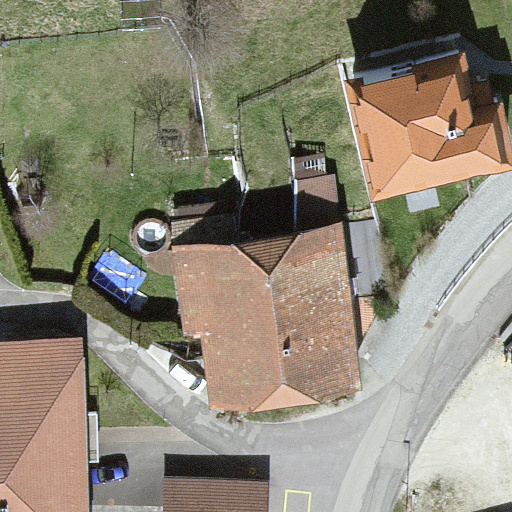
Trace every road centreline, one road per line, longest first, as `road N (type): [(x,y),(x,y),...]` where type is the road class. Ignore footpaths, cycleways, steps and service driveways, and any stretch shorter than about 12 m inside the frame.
road 1 (residential): [(366,480),(185,421),(79,321),(0,304)]
road 2 (unclassified): [(416,394),(411,341),(425,285),(475,217),(511,184)]
road 3 (residential): [(416,394),(511,277)]
